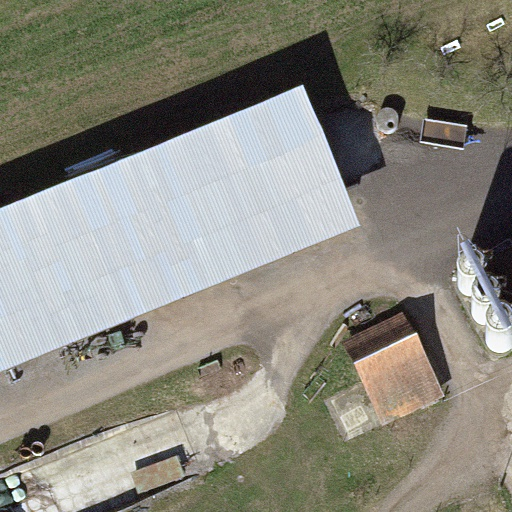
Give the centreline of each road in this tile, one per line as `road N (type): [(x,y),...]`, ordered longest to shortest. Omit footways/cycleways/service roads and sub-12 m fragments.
road 1 (track): [(0,405),(511,198)]
road 2 (track): [(414,241),(489,399),(403,511)]
